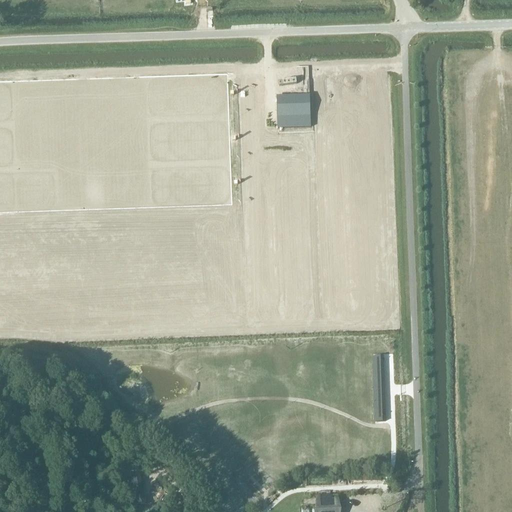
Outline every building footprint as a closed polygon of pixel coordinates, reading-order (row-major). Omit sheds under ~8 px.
[(310,128),(310,96),(276,97),(276,118),(277,118),(277,129),(310,128)] [(383,356),(373,357),(373,368),(383,367),(383,356)] [(375,412),(375,423),(385,422),(385,411),(375,412)] [(132,476),(126,477),(133,509),(138,507),(132,476)] [(318,511),(337,511),(337,502),(318,503),(318,511)]
